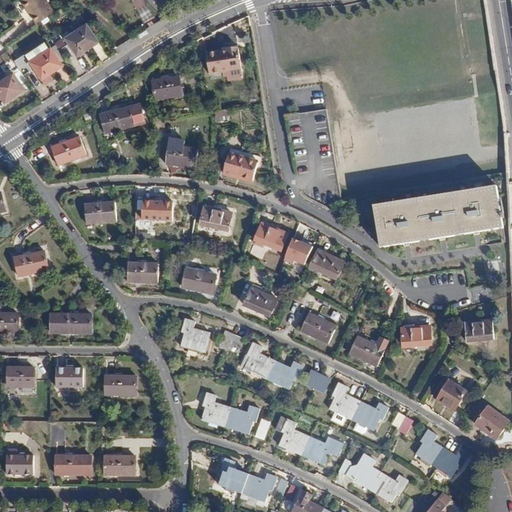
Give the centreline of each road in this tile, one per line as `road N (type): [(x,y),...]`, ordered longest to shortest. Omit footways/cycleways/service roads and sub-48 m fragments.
road 1 (residential): [(116,300),(235,319),(348,371),(486,453),(500,511)]
road 2 (residential): [(45,191),(146,180),(230,192),(334,234),(410,290),(454,292)]
road 3 (tertiary): [(5,143),(178,39),(262,0)]
road 4 (tertiary): [(234,0),(146,44),(5,143)]
road 5 (residential): [(178,424),(372,511)]
road 6 (residential): [(180,496),(0,494)]
road 7 (residential): [(146,351),(0,350)]
road 8 (residential): [(116,300),(45,191)]
